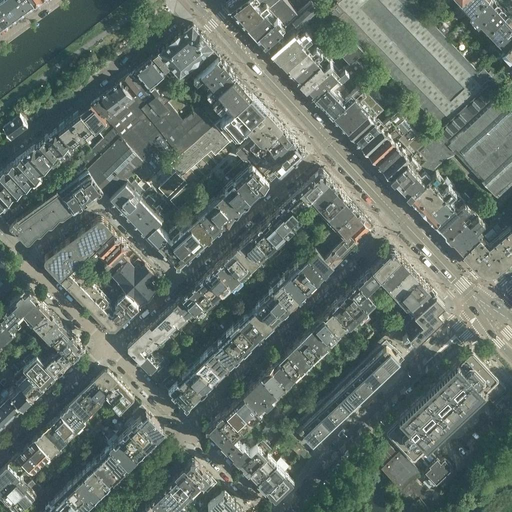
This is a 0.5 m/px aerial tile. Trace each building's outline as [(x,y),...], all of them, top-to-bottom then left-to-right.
[(18,14),(7,0),(0,0),(0,5),(10,20),(18,14)] [(26,9),(20,0),(7,0),(18,14),(26,9)] [(35,3),(32,0),(20,0),(26,9),(27,9),(35,3)] [(259,7),(266,0),(269,4),(274,0),(228,0),(226,2),(239,16),(256,2),(259,7)] [(247,24),(268,5),(269,4),(266,0),(259,7),(256,2),(239,16),(247,24)] [(274,0),(269,4),(268,5),(277,14),(287,5),(282,0),(274,0)] [(301,24),(318,8),(311,0),(298,12),(291,19),(298,27),(301,24)] [(438,29),(435,25),(411,0),(339,0),(327,9),(441,126),(486,83),(492,77),(484,68),(480,72),(444,35),(438,29)] [(471,12),(460,0),(458,3),(469,14),(471,12)] [(471,12),(483,0),(460,0),(471,12)] [(480,21),(499,3),(495,0),(483,0),(471,12),(473,14),(480,21)] [(287,5),(277,14),(286,24),(291,19),(298,12),(289,3),(287,5)] [(488,30),(507,12),(499,3),(480,21),(488,30)] [(10,20),(0,5),(0,23),(2,26),(10,20)] [(256,34),(277,14),(268,5),(247,24),(256,34)] [(497,39),(511,24),(511,17),(507,12),(488,30),(497,39)] [(278,31),(286,24),(277,14),(256,34),(265,43),(278,31)] [(480,21),(473,14),(470,17),(476,24),(477,24),(480,21)] [(286,24),(278,31),(286,38),(298,27),(291,19),(286,24)] [(485,33),(488,30),(480,21),(477,24),(485,33)] [(226,60),(224,58),(222,57),(213,47),(206,38),(205,37),(205,36),(204,36),(202,33),(201,32),(200,30),(199,30),(193,23),(193,22),(182,31),(170,41),(160,49),(159,49),(176,70),(180,74),(188,68),(195,76),(194,77),(210,94),(235,72),(233,70),(233,68),(231,66),(229,65),(226,62),(226,60)] [(280,59),(308,32),(301,24),(298,27),(286,38),(278,31),(265,43),(268,47),(268,49),(270,51),(272,50),(275,53),(273,55),(276,58),(277,56),(280,59)] [(443,24),(438,29),(444,35),(448,31),(443,24)] [(505,48),(511,41),(511,24),(497,39),(505,48)] [(286,66),(306,46),(303,43),(305,42),(312,36),(308,32),(280,59),(281,60),(281,64),(281,65),(285,65),(286,66)] [(501,52),(502,52),(505,48),(497,39),(493,43),(501,52)] [(354,43),(341,55),(349,63),(356,58),(362,52),(354,43)] [(293,73),(319,48),(316,45),(310,50),(306,46),(286,66),(293,73)] [(300,80),(320,61),(317,57),(322,52),(319,48),(293,73),(300,80)] [(510,61),(511,58),(511,55),(505,48),(502,52),(510,61)] [(176,70),(159,49),(152,54),(170,75),(176,70)] [(170,75),(152,54),(151,55),(135,69),(143,78),(157,94),(165,87),(172,80),(173,78),(170,75)] [(363,66),(356,58),(349,63),(345,67),(348,70),(341,76),(346,81),(363,66)] [(307,87),(330,65),(333,62),(329,59),(323,64),(320,61),(300,80),(307,87)] [(314,95),(344,66),(347,63),(343,59),(334,68),(330,65),(307,87),(310,91),(309,92),(311,94),(313,93),(314,95)] [(323,104),(346,81),(341,76),(348,70),(345,67),(344,66),(314,95),(317,97),(316,98),(320,102),(321,101),(323,104)] [(179,153),(212,124),(214,123),(198,106),(174,127),(163,115),(170,109),(164,103),(157,94),(143,78),(135,69),(128,73),(120,80),(141,106),(161,131),(150,140),(156,147),(142,160),(153,173),(146,180),(150,185),(172,207),(170,209),(177,217),(200,196),(167,161),(178,151),(179,153)] [(224,114),(252,90),(235,72),(210,94),(208,96),(224,114)] [(141,106),(120,80),(99,96),(122,122),(141,106)] [(180,89),(172,80),(165,87),(173,96),(180,89)] [(332,113),(362,84),(358,81),(352,87),(346,81),(323,104),(326,106),(325,107),(329,111),(330,110),(332,113)] [(498,196),(511,182),(511,110),(486,83),(441,126),(425,141),(417,149),(426,158),(399,184),(402,187),(409,194),(430,174),(429,173),(447,156),(456,153),(498,196)] [(372,115),(366,109),(367,108),(360,100),(362,99),(358,95),(360,94),(365,88),(362,84),(332,113),(346,127),(353,135),(375,115),(373,114),(372,115)] [(173,96),(165,87),(157,94),(164,103),(173,96)] [(383,107),(365,88),(360,94),(358,95),(362,99),(360,100),(367,108),(366,109),(372,115),(373,114),(375,115),(383,107)] [(214,123),(175,159),(182,166),(186,171),(211,149),(214,153),(232,137),(229,134),(232,131),(236,135),(242,129),(246,133),(251,129),(249,127),(259,118),(259,112),(266,106),(252,91),(224,114),(220,118),(214,123)] [(161,131),(141,106),(122,122),(99,96),(91,102),(108,122),(113,128),(142,160),(156,147),(150,140),(161,131)] [(106,119),(91,102),(90,102),(84,106),(83,106),(80,108),(80,109),(79,110),(95,127),(106,119)] [(305,105),(303,106),(313,116),(316,113),(309,105),(305,105)] [(255,133),(274,115),(266,106),(259,112),(259,118),(249,127),(251,129),(254,133),(255,133)] [(398,109),(382,123),(389,131),(403,118),(405,116),(398,109)] [(95,127),(79,110),(58,126),(57,127),(70,142),(72,145),(95,127)] [(11,136),(28,124),(20,113),(3,126),(11,136)] [(316,113),(313,116),(320,124),(324,121),(316,113)] [(264,139),(282,123),(274,115),(255,133),(254,133),(239,147),(237,146),(234,149),(243,159),(246,156),(248,154),(260,144),(264,139)] [(361,143),(381,124),(375,118),(376,117),(375,115),(353,135),(361,143)] [(403,118),(389,131),(391,132),(389,134),(395,140),(410,126),(403,118)] [(324,121),(320,124),(330,134),(330,128),(324,121)] [(256,163),(290,132),(282,123),(264,139),(269,144),(264,148),(260,144),(248,154),(255,162),(256,163)] [(368,151),(389,131),(382,123),(381,124),(361,143),(368,150),(367,150),(368,151)] [(417,134),(410,126),(395,140),(401,146),(402,145),(404,146),(417,134)] [(70,142),(57,127),(44,137),(57,152),(60,150),(64,154),(70,150),(66,145),(70,142)] [(153,173),(142,160),(113,128),(82,158),(86,163),(85,164),(88,167),(103,188),(110,195),(126,180),(134,172),(136,170),(146,180),(153,173)] [(375,158),(395,140),(389,134),(391,132),(389,131),(368,151),(375,158)] [(272,163),(297,140),(290,132),(256,163),(263,171),(272,163)] [(425,141),(417,134),(404,146),(405,148),(404,149),(410,155),(417,149),(425,141)] [(57,152),(44,137),(35,144),(48,159),(54,155),(58,159),(60,157),(57,152)] [(271,180),(305,148),(297,140),(272,163),(263,171),(271,180)] [(382,166),(404,146),(402,145),(401,146),(395,140),(375,158),(382,166)] [(35,169),(48,159),(35,144),(22,154),(12,162),(31,182),(41,175),(35,169)] [(390,174),(410,155),(404,149),(405,148),(404,146),(382,166),(390,174)] [(399,184),(426,158),(417,149),(410,155),(390,174),(399,184)] [(255,162),(248,154),(246,156),(253,164),(255,162)] [(269,182),(253,164),(246,156),(243,159),(236,165),(243,172),(234,180),(251,199),(253,196),(265,185),(269,182)] [(31,182),(12,162),(3,169),(22,189),(31,182)] [(271,180),(263,171),(256,163),(255,162),(253,164),(269,182),(270,181),(271,180)] [(103,188),(88,167),(84,170),(88,176),(82,180),(93,195),(96,193),(103,188)] [(311,194),(330,176),(323,168),(319,168),(298,187),(307,197),(311,194)] [(22,189),(3,169),(0,170),(0,181),(13,196),(22,189)] [(417,203),(443,178),(435,169),(430,174),(409,194),(417,203)] [(146,180),(136,170),(134,172),(141,179),(138,182),(140,185),(146,180)] [(319,203),(339,185),(330,176),(311,194),(319,203)] [(426,211),(452,186),(443,178),(417,203),(426,211)] [(93,195),(82,180),(76,185),(72,179),(68,181),(83,202),(93,195)] [(117,203),(138,182),(135,179),(130,184),(126,180),(110,195),(117,203)] [(145,190),(150,185),(146,180),(140,185),(145,190)] [(251,199),(234,180),(224,188),(241,207),(244,204),(244,205),(251,199)] [(13,196),(0,181),(0,198),(4,203),(13,196)] [(83,202),(68,181),(65,184),(69,190),(63,194),(74,209),(83,202)] [(124,210),(140,195),(136,190),(140,185),(138,182),(117,203),(124,210)] [(64,216),(69,213),(74,209),(63,194),(56,185),(52,187),(57,194),(16,223),(19,226),(15,230),(25,241),(26,242),(27,242),(28,242),(29,242),(30,241),(37,233),(41,233),(48,225),(52,224),(53,224),(60,217),(64,216)] [(265,185),(253,196),(254,197),(267,186),(265,185)] [(328,212),(347,195),(339,185),(319,203),(328,212)] [(434,220),(459,195),(460,195),(452,186),(426,211),(426,212),(426,211),(428,213),(432,217),(434,219),(434,220)] [(296,208),(307,197),(298,187),(286,198),(296,208)] [(241,207),(224,188),(215,197),(232,215),(241,207)] [(131,218),(152,197),(149,195),(144,199),(140,195),(124,210),(131,218)] [(337,222),(356,204),(347,195),(328,212),(336,222),(337,222)] [(441,227),(466,203),(459,195),(434,220),(435,220),(435,221),(435,222),(436,223),(437,224),(438,224),(439,225),(441,227)] [(139,225),(155,210),(150,205),(155,200),(152,197),(131,218),(139,225)] [(232,215),(215,197),(206,205),(223,224),(232,215)] [(302,214),(296,208),(286,198),(278,206),(294,222),(302,214)] [(447,236),(468,217),(479,206),(471,198),(466,203),(441,227),(444,231),(445,233),(447,236)] [(370,223),(363,216),(364,214),(356,204),(337,222),(356,241),(370,227),(368,225),(370,223)] [(15,215),(24,208),(22,205),(13,212),(15,215)] [(156,222),(162,217),(157,213),(162,208),(159,205),(155,210),(139,225),(146,233),(156,222)] [(223,224),(206,205),(197,213),(214,232),(223,224)] [(295,223),(294,222),(278,206),(269,214),(286,231),(295,223)] [(500,213),(493,206),(490,210),(496,216),(500,213)] [(214,232),(197,213),(188,222),(205,240),(214,232)] [(286,231),(269,214),(260,222),(277,240),(286,231)] [(456,242),(481,218),(478,215),(472,221),(468,217),(447,236),(450,239),(453,239),(456,242)] [(93,250),(114,229),(104,218),(103,217),(102,217),(101,216),(100,216),(99,216),(98,216),(97,217),(67,239),(83,256),(88,251),(90,253),(93,250)] [(463,250),(488,226),(481,218),(456,242),(459,245),(459,246),(459,247),(460,247),(460,248),(461,249),(462,249),(463,250)] [(205,240),(188,222),(184,225),(180,220),(175,225),(180,230),(196,248),(205,240)] [(167,234),(163,230),(156,222),(146,233),(157,244),(167,234)] [(277,240),(260,222),(251,230),(268,248),(277,240)] [(333,263),(356,241),(337,222),(336,222),(314,243),(333,263)] [(511,227),(511,226),(504,232),(496,222),(493,225),(511,248),(511,227)] [(511,253),(511,248),(493,225),(491,224),(488,226),(463,250),(465,252),(464,253),(468,257),(469,256),(473,260),(490,243),(499,253),(498,253),(504,260),(505,259),(506,261),(511,257),(510,255),(511,253)] [(104,253),(122,236),(114,229),(93,250),(95,253),(100,249),(104,253)] [(180,230),(171,238),(187,257),(196,248),(180,230)] [(268,248),(251,230),(242,239),(259,256),(268,248)] [(187,257),(171,238),(167,234),(157,244),(176,264),(179,264),(187,257)] [(107,265),(129,244),(122,236),(104,253),(108,258),(104,262),(107,265)] [(74,265),(83,256),(67,239),(46,254),(45,255),(45,256),(44,256),(44,258),(44,259),(45,260),(45,261),(61,277),(74,265)] [(267,264),(259,256),(242,239),(233,247),(250,265),(255,260),(258,263),(253,268),(257,272),(267,264)] [(333,263),(314,243),(311,247),(313,249),(308,254),(324,271),(333,263)] [(504,260),(498,253),(499,253),(490,243),(473,260),(478,266),(480,267),(482,268),(484,269),(485,269),(486,269),(487,270),(489,270),(490,269),(491,269),(493,269),(494,268),(495,268),(496,267),(504,260)] [(154,276),(156,273),(157,274),(158,274),(129,244),(107,265),(106,266),(111,272),(111,273),(112,273),(118,279),(117,279),(118,280),(122,283),(121,284),(122,285),(128,291),(127,291),(128,292),(129,291),(133,294),(132,295),(133,296),(134,295),(140,302),(140,303),(141,303),(141,302),(144,299),(145,299),(146,299),(145,298),(149,295),(152,291),(153,292),(154,291),(153,291),(156,287),(157,287),(156,287),(150,280),(154,276),(154,277),(155,276),(154,276)] [(11,257),(0,246),(0,258),(5,263),(11,257)] [(380,274),(401,254),(394,247),(394,246),(390,246),(390,247),(371,265),(380,274)] [(250,265),(233,247),(223,256),(241,273),(250,265)] [(324,271),(308,254),(305,252),(302,255),(304,257),(299,262),(316,280),(324,271)] [(391,282),(410,264),(404,257),(401,254),(380,274),(380,275),(383,278),(385,276),(391,282)] [(241,273),(223,256),(214,265),(231,282),(241,273)] [(316,280),(299,262),(297,260),(293,264),(295,266),(290,271),(307,288),(316,280)] [(399,292),(419,273),(412,267),(413,267),(410,264),(391,282),(388,284),(392,288),(394,286),(399,292)] [(85,275),(74,265),(61,277),(69,285),(76,279),(79,281),(85,275)] [(231,282),(214,265),(211,268),(205,273),(222,291),(231,282)] [(366,288),(380,275),(380,274),(371,265),(357,279),(366,288)] [(307,288),(290,271),(285,276),(283,273),(280,277),(299,296),(307,288)] [(221,290),(205,273),(199,278),(200,279),(200,278),(201,279),(198,281),(198,280),(197,280),(213,297),(221,290)] [(408,301),(427,283),(421,277),(422,277),(419,273),(399,292),(397,294),(400,298),(403,296),(408,301)] [(79,296),(93,283),(85,275),(79,281),(76,279),(69,285),(79,296)] [(299,296),(280,277),(276,280),(278,282),(273,287),(290,305),(299,296)] [(375,298),(366,288),(357,279),(348,287),(366,306),(375,298)] [(213,297),(197,280),(192,285),(192,286),(192,285),(193,286),(190,288),(190,287),(189,288),(205,304),(210,309),(214,306),(209,301),(213,297)] [(94,297),(100,291),(93,283),(79,296),(90,307),(97,300),(94,297)] [(417,310),(436,292),(431,287),(427,283),(408,301),(416,310),(417,310)] [(290,305),(273,287),(271,285),(268,289),(270,291),(265,296),(282,313),(290,305)] [(23,307),(36,295),(29,287),(29,286),(26,286),(26,287),(11,301),(20,311),(23,308),(23,307)] [(358,314),(366,306),(348,287),(340,295),(340,296),(358,314)] [(205,304),(189,288),(184,293),(185,293),(183,296),(182,295),(182,294),(181,295),(194,308),(202,316),(206,313),(201,308),(205,304)] [(109,303),(109,301),(100,291),(94,297),(97,300),(90,307),(97,315),(109,304),(109,303)] [(138,305),(125,291),(118,298),(118,300),(130,313),(138,305)] [(436,321),(442,315),(444,313),(445,303),(436,292),(417,310),(416,310),(396,327),(394,325),(383,335),(386,338),(390,334),(392,335),(398,329),(405,337),(410,342),(413,338),(415,340),(422,334),(422,333),(429,328),(436,321)] [(34,319),(47,306),(36,295),(23,307),(23,308),(34,319)] [(194,308),(181,295),(173,303),(185,317),(194,308)] [(282,313),(265,296),(260,301),(259,299),(255,303),(273,321),(282,313)] [(358,314),(340,296),(331,304),(349,323),(358,314)] [(130,313),(118,300),(116,302),(115,304),(117,305),(113,308),(112,306),(109,309),(119,320),(121,321),(130,313)] [(17,314),(20,312),(20,311),(11,301),(0,311),(0,314),(9,324),(19,316),(17,314)] [(185,317),(173,303),(164,311),(177,325),(185,317)] [(273,321),(255,303),(252,306),(253,308),(248,313),(265,330),(273,321)] [(119,320),(109,309),(112,306),(109,304),(97,315),(109,327),(109,328),(110,329),(111,330),(112,330),(113,330),(114,329),(115,328),(115,327),(121,321),(119,320)] [(349,323),(331,304),(322,313),(338,329),(344,324),(345,326),(349,323)] [(40,331),(56,315),(51,310),(47,306),(34,319),(33,320),(36,323),(34,325),(40,331)] [(177,325),(164,311),(155,319),(168,333),(177,325)] [(265,330),(248,313),(246,311),(243,315),(245,316),(239,321),(256,338),(265,330)] [(338,329),(322,313),(313,321),(329,338),(335,333),(337,335),(340,331),(338,329)] [(13,328),(9,324),(0,314),(0,339),(0,340),(3,337),(6,340),(10,335),(8,333),(13,328)] [(50,338),(51,337),(65,324),(61,320),(56,315),(40,331),(46,336),(47,335),(50,338)] [(168,333),(155,319),(146,327),(159,341),(168,333)] [(378,320),(372,326),(376,330),(382,324),(378,320)] [(256,338),(239,321),(234,326),(233,325),(229,328),(247,347),(256,338)] [(329,338),(313,321),(305,330),(321,347),(326,341),(328,343),(331,340),(329,338)] [(63,348),(76,335),(65,324),(51,337),(62,348),(63,348)] [(159,341),(146,327),(138,335),(151,349),(159,341)] [(247,347),(229,328),(226,332),(227,333),(222,338),(239,355),(247,347)] [(405,337),(398,329),(392,335),(398,342),(405,337)] [(321,347),(305,330),(296,338),(312,355),(317,350),(319,352),(323,349),(321,347)] [(68,361),(83,346),(84,346),(84,343),(83,343),(76,335),(63,348),(62,348),(59,351),(68,361)] [(151,349),(138,335),(127,345),(141,359),(151,349)] [(239,355),(222,338),(220,337),(217,340),(219,342),(213,347),(230,364),(239,355)] [(312,355),(296,338),(287,347),(303,364),(308,359),(310,360),(314,357),(312,355)] [(337,414),(372,381),(397,357),(398,357),(383,341),(296,423),(314,442),(314,441),(340,417),(337,414)] [(230,364),(213,347),(208,352),(207,350),(203,353),(221,372),(230,364)] [(303,364),(287,347),(278,356),(294,373),(299,368),(301,369),(305,366),(303,364)] [(18,358),(26,351),(22,348),(15,355),(18,358)] [(151,369),(164,357),(161,354),(159,354),(158,352),(153,352),(151,349),(141,359),(151,369)] [(482,394),(484,392),(486,394),(487,392),(493,398),(506,387),(498,379),(497,380),(496,379),(496,377),(476,355),(471,350),(459,361),(457,359),(455,361),(456,362),(432,385),(431,384),(423,392),(424,392),(399,415),(398,414),(397,416),(399,419),(387,430),(404,449),(402,451),(400,449),(397,452),(387,441),(373,454),(383,464),(381,467),(401,488),(420,470),(409,458),(411,456),(413,458),(418,453),(430,465),(424,470),(429,475),(425,478),(432,485),(454,464),(446,455),(440,460),(430,449),(431,447),(429,444),(482,394)] [(56,373),(68,361),(59,351),(56,354),(54,352),(47,359),(43,355),(41,357),(56,373)] [(56,373),(41,357),(36,352),(14,374),(20,381),(34,395),(56,373)] [(221,372),(203,353),(200,357),(201,359),(196,364),(213,380),(221,372)] [(195,397),(177,379),(164,366),(170,361),(165,356),(164,357),(151,369),(158,377),(160,374),(167,376),(162,381),(184,404),(187,405),(195,397)] [(294,373),(278,356),(269,364),(287,383),(290,380),(288,378),(294,373)] [(213,380),(196,364),(191,369),(189,367),(186,370),(204,389),(213,380)] [(287,383),(269,364),(260,373),(276,390),(281,385),(283,387),(287,383)] [(106,389),(117,378),(107,368),(104,368),(94,377),(106,389)] [(204,389),(186,370),(177,379),(195,397),(204,389)] [(276,390),(260,373),(251,382),(271,402),(274,399),(271,395),(276,390)] [(106,389),(94,377),(86,386),(99,399),(106,393),(105,392),(106,391),(105,390),(106,389)] [(112,400),(125,387),(117,378),(106,389),(105,390),(106,391),(105,392),(106,393),(112,400)] [(34,395),(20,381),(15,386),(14,385),(9,390),(9,391),(23,405),(34,395)] [(271,402),(251,382),(242,391),(258,408),(264,402),(267,406),(271,402)] [(99,399),(86,386),(77,394),(91,408),(99,399)] [(120,408),(134,395),(125,387),(112,400),(120,408)] [(503,418),(511,409),(511,393),(509,390),(504,395),(503,394),(495,401),(499,405),(495,409),(503,418)] [(23,405),(9,391),(0,400),(14,414),(23,405)] [(258,408),(242,391),(233,400),(249,416),(254,411),(258,415),(261,411),(258,408)] [(91,408),(77,394),(69,402),(82,416),(91,408)] [(14,414),(0,400),(0,427),(0,428),(14,414)] [(249,416),(233,400),(224,408),(240,425),(245,420),(249,424),(252,420),(249,416)] [(86,419),(82,416),(69,402),(60,411),(77,428),(86,419)] [(161,424),(146,408),(140,413),(138,411),(134,415),(136,417),(155,436),(161,430),(164,430),(164,424),(161,424)] [(243,427),(240,425),(224,408),(215,416),(234,436),(243,427)] [(77,428),(60,411),(52,419),(68,436),(77,428)] [(236,438),(234,436),(215,416),(207,425),(207,428),(226,448),(236,438)] [(155,436),(136,417),(131,422),(129,420),(125,424),(127,426),(146,445),(155,436)] [(68,436),(52,419),(43,427),(60,445),(68,436)] [(97,431),(104,424),(100,420),(93,427),(97,431)] [(146,445),(127,426),(122,431),(120,429),(116,433),(118,435),(137,454),(146,445)] [(60,445),(43,427),(34,436),(51,453),(60,445)] [(293,440),(287,434),(282,439),(288,445),(293,440)] [(137,454),(118,435),(113,440),(111,438),(107,442),(109,444),(128,463),(131,460),(133,461),(137,457),(135,456),(137,454)] [(51,453),(34,436),(26,444),(41,460),(45,456),(47,457),(51,453)] [(239,461),(251,449),(244,443),(242,444),(236,438),(226,448),(227,448),(225,450),(230,455),(232,454),(239,461)] [(248,470),(267,452),(258,443),(251,449),(239,461),(242,465),(241,466),(246,471),(247,469),(248,470)] [(302,449),(296,443),(291,447),(297,454),(302,449)] [(41,460),(26,444),(17,453),(25,460),(34,470),(38,466),(37,464),(41,460)] [(128,463),(109,444),(100,453),(119,472),(128,463)] [(310,455),(304,450),(300,454),(306,460),(310,455)] [(256,479),(276,460),(267,451),(267,452),(248,470),(256,479)] [(19,474),(15,469),(25,460),(17,453),(0,469),(0,491),(1,492),(19,474)] [(119,472),(100,453),(91,461),(110,480),(119,472)] [(216,480),(205,469),(200,463),(194,458),(194,456),(191,456),(191,458),(184,465),(200,482),(207,489),(216,480)] [(265,488),(285,469),(276,460),(256,479),(265,488)] [(110,480),(91,461),(81,470),(101,490),(104,486),(107,486),(110,484),(109,481),(110,480)] [(200,482),(184,465),(175,473),(193,492),(197,489),(194,487),(200,482)] [(274,497),(294,478),(293,478),(285,469),(265,488),(274,497)] [(101,490),(81,470),(72,479),(91,499),(101,490)] [(193,492),(175,473),(167,482),(183,498),(188,493),(190,495),(193,492)] [(9,501),(26,484),(22,480),(24,478),(19,474),(1,492),(4,496),(4,498),(7,501),(8,501),(9,501)] [(91,499),(72,479),(63,488),(82,508),(91,499)] [(183,498),(167,482),(158,490),(176,509),(179,505),(177,503),(183,498)] [(30,497),(34,494),(36,491),(32,487),(31,489),(26,484),(9,501),(9,502),(9,503),(12,506),(13,506),(17,510),(30,497)] [(77,511),(82,508),(63,488),(53,497),(56,500),(67,511),(77,511)] [(218,511),(223,511),(236,500),(235,500),(230,495),(224,488),(208,503),(214,510),(216,509),(218,511)] [(172,511),(176,509),(158,490),(150,498),(162,511),(168,511),(170,510),(172,511)] [(162,511),(150,498),(139,508),(142,511),(162,511)] [(67,511),(56,500),(51,505),(48,502),(45,505),(47,508),(51,511),(67,511)] [(246,511),(241,506),(236,501),(236,500),(223,511),(246,511)]
